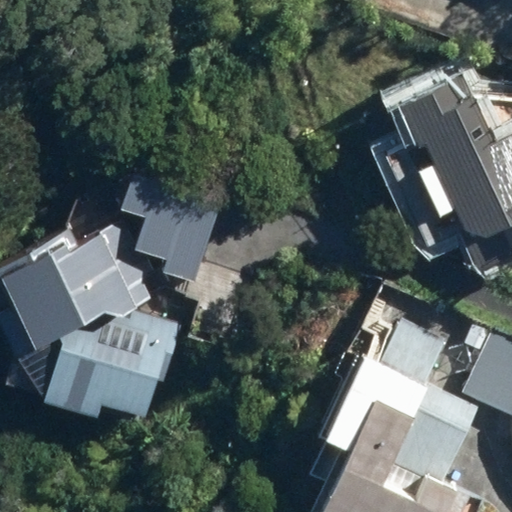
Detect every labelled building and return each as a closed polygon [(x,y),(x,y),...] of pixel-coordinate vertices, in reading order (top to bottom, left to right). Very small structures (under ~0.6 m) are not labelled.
[(511,125),(479,139),(450,70),(379,100),(397,141),(407,137),(464,269),(511,248),(511,125)] [(229,183),(141,150),(119,207),(148,218),(137,247),(169,259),(165,270),(192,281),(229,183)] [(67,228),(0,260),(0,344),(9,362),(20,360),(33,397),(89,415),(93,402),(143,414),(155,372),(166,375),(178,322),(129,310),(157,295),(118,219),(76,246),(67,228)] [(324,448),(289,511),(427,511),(442,485),(433,480),(472,408),(419,380),(440,340),(395,316),(369,363),(347,351),(301,436),(324,448)] [(511,341),(490,331),(462,392),(511,414),(511,341)]
